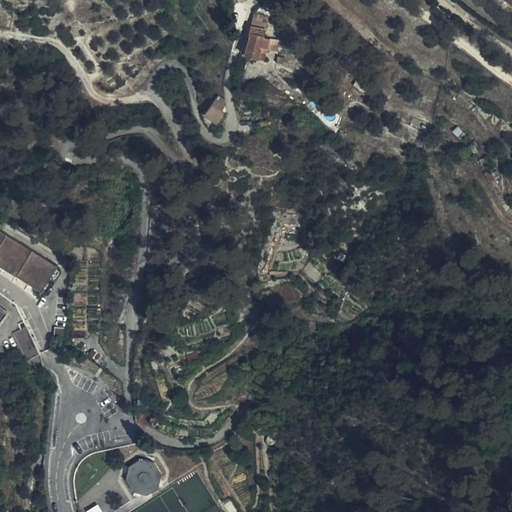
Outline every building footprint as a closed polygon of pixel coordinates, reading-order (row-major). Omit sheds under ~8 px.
[(251,60),(254,47),(250,46),(251,39),(246,38),(248,32),(242,31),(235,56),(251,60)] [(215,121),(230,102),(220,94),(205,112),(215,121)] [(51,264),(0,232),(0,267),(34,288),(51,264)] [(27,326),(14,332),(26,359),(39,353),(27,326)] [(160,487),(162,475),(154,462),(140,459),(129,466),(128,481),(134,492),(147,495),(160,487)]
